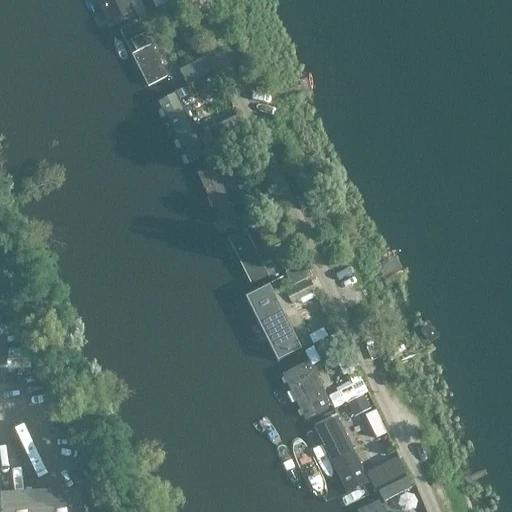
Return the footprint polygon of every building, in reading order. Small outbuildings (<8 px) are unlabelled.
[(111,0),(122,22),(137,15),(129,0),(111,0)] [(120,30),(149,86),(168,76),(140,20),(120,30)] [(180,67),(186,80),(215,65),(208,52),(180,67)] [(159,100),(189,162),(206,154),(176,92),(159,100)] [(197,173),(222,226),(238,219),(212,166),(197,173)] [(227,239),(251,287),(269,278),(245,231),(227,239)] [(286,271),(292,283),(311,273),(305,261),(286,271)] [(286,290),(292,302),(316,290),(309,278),(286,290)] [(288,360),(305,351),(270,282),(250,293),(258,308),(261,306),(288,360)] [(324,325),(309,334),(313,342),(328,334),(324,325)] [(331,408),(307,361),(282,374),(306,421),(331,408)] [(364,393),(348,401),(355,415),(371,407),(364,393)] [(320,424),(353,495),(370,487),(337,416),(320,424)] [(397,455),(366,471),(374,487),(405,471),(397,455)] [(407,476),(379,490),(383,499),(411,485),(407,476)] [(0,511),(81,511),(80,491),(1,494),(0,482),(0,511)] [(357,508),(358,511),(384,511),(378,498),(357,508)]
